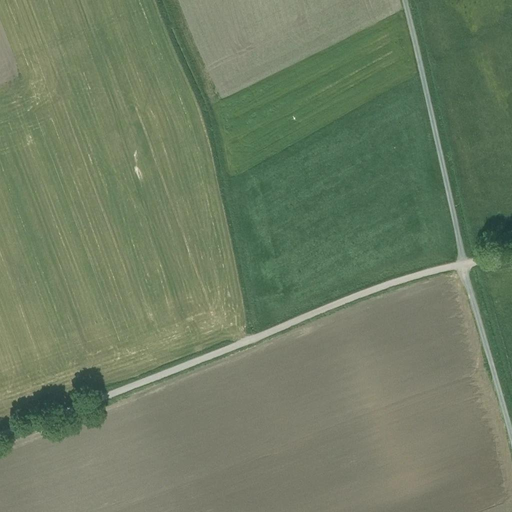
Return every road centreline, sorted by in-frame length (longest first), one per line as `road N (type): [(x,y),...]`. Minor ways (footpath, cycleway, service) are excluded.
road 1 (track): [(511,256),(375,289),(0,437)]
road 2 (track): [(462,264),(403,0)]
road 3 (track): [(462,264),(511,439)]
